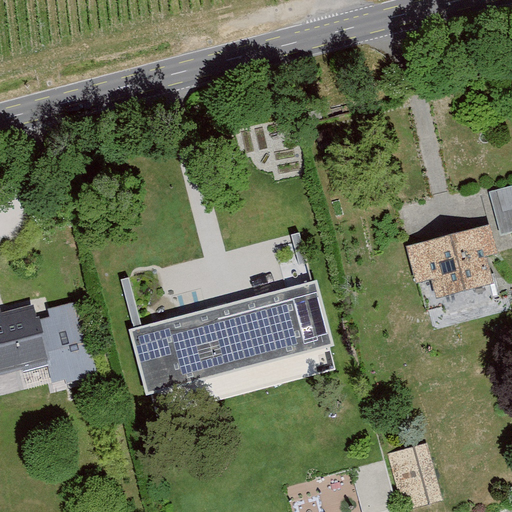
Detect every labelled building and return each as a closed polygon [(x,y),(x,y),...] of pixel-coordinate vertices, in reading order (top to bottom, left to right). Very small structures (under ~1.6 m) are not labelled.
[(511,184),(489,191),(502,236),(511,233),(511,184)] [(492,224),(407,245),(417,283),(433,279),(437,297),(494,282),(487,255),(499,252),(492,224)] [(135,276),(119,278),(125,325),(141,322),(135,276)] [(317,281),(131,330),(148,394),(334,345),(317,281)] [(36,306),(0,315),(0,375),(19,370),(20,376),(52,368),(36,306)] [(428,443),(388,453),(403,511),(444,500),(428,443)]
